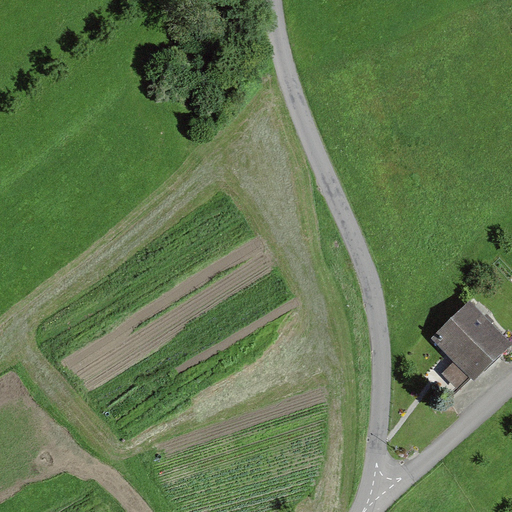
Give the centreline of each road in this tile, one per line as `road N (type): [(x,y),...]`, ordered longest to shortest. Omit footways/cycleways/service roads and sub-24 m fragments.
road 1 (unclassified): [(379,488),(379,336),(371,294),(285,67),(272,0)]
road 2 (unclassified): [(379,488),(440,448),(511,382)]
